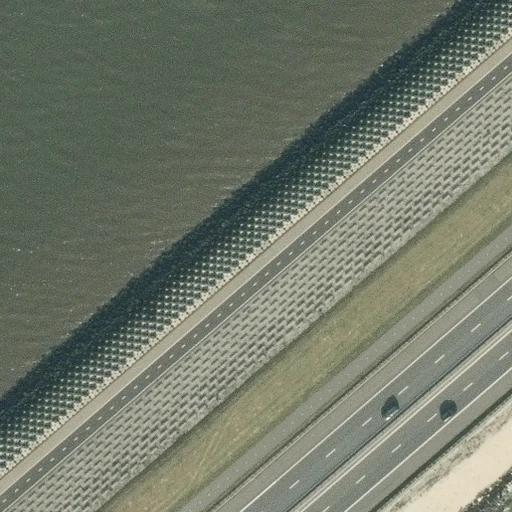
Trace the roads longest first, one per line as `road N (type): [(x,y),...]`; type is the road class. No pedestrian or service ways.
road 1 (motorway): [(511,292),(257,511)]
road 2 (motorway): [(319,511),(511,345)]
